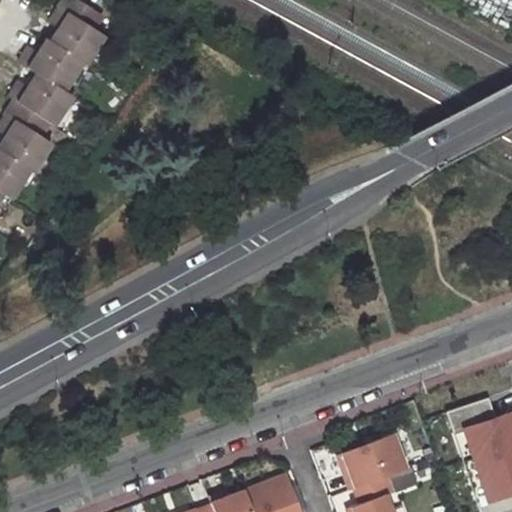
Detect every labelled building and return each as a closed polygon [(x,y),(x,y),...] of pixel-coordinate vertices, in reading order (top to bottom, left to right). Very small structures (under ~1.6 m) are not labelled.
[(0,0),(0,24),(16,0),(0,0)] [(0,210),(6,203),(15,209),(35,180),(38,182),(56,156),(47,149),(57,134),(61,137),(80,109),(71,104),(90,75),(94,78),(113,49),(105,44),(114,30),(81,7),(65,30),(74,35),(70,41),(70,42),(62,55),(58,53),(51,63),(47,69),(38,64),(30,75),(46,86),(37,99),(34,104),(24,98),(18,108),(24,113),(9,136),(17,142),(15,147),(6,161),(2,158),(0,160),(0,210)] [(61,35),(70,42),(70,41),(74,35),(65,30),(61,35)] [(38,64),(47,69),(51,63),(43,57),(38,64)] [(37,99),(28,93),(24,98),(34,104),(37,99)] [(6,141),(15,147),(17,142),(9,136),(6,141)] [(485,395),(444,410),(451,431),(458,429),(483,498),(476,501),(479,511),(511,511),(511,454),(495,461),(490,449),(511,440),(511,419),(508,409),(492,415),(485,395)] [(391,433),(339,453),(352,487),(384,475),(404,468),(391,433)] [(511,454),(511,440),(490,449),(495,461),(511,454)] [(388,476),(391,488),(414,483),(410,470),(388,476)] [(299,511),(284,473),(242,489),(250,511),(299,511)] [(384,475),(352,487),(352,488),(357,503),(349,506),(351,511),(390,511),(383,494),(390,491),(384,475)] [(209,504),(195,510),(195,511),(250,511),(242,489),(208,502),(209,504)]
